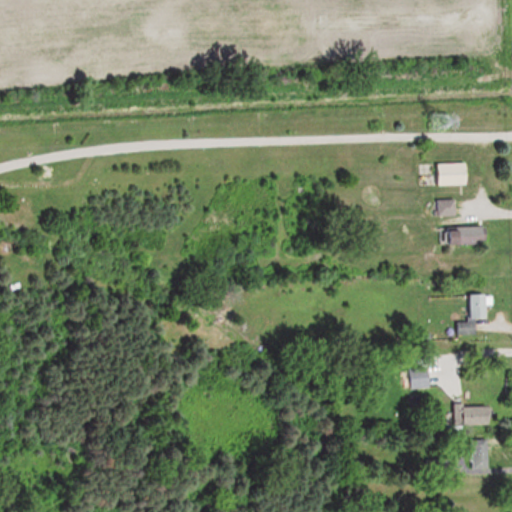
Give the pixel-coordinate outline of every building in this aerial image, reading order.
[(439,162),(439,185),(469,185),(469,162),(439,162)] [(456,200),(438,200),(438,215),(456,215),(456,200)] [(487,226),(450,226),(450,244),(487,244),(487,226)] [(490,318),(488,293),(468,294),(469,320),(456,321),(456,335),(480,334),(479,318),(490,318)] [(430,368),(408,368),(408,388),(430,388),(430,368)] [(492,424),(492,404),(448,404),(448,424),(492,424)]
